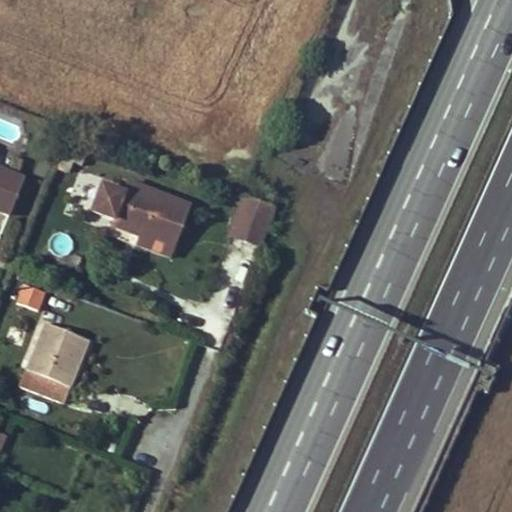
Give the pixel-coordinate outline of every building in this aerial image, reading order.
[(0,210),(10,214),(24,180),(0,169),(0,210)] [(102,188),(92,214),(112,221),(111,225),(139,236),(175,250),(191,208),(127,184),(127,186),(121,183),(116,194),(102,188)] [(223,198),(242,206),(246,198),(244,197),(226,190),(223,198)] [(261,248),(276,209),(246,198),(242,206),(231,237),(261,248)] [(175,250),(139,236),(135,246),(171,260),(175,250)] [(44,296),(21,287),(15,305),(37,313),(44,296)] [(23,371),(25,372),(19,389),(62,406),(68,389),(71,390),(89,344),(42,326),(23,371)]
